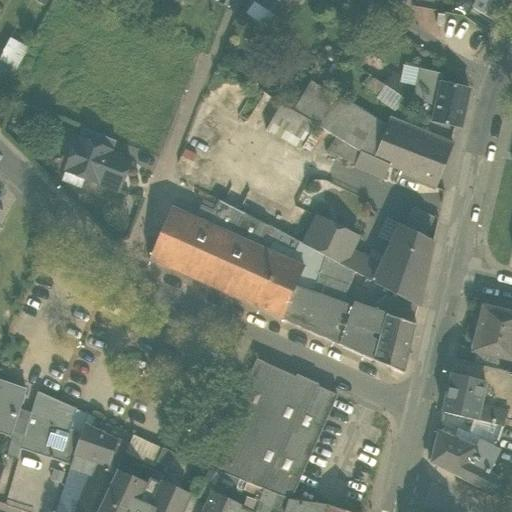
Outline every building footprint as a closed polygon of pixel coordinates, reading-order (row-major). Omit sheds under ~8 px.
[(254,0),(254,1),(283,22),(299,0),(254,0)] [(472,8),(497,23),(511,0),(470,0),(475,3),(472,8)] [(275,34),(283,22),(254,1),(246,13),(275,34)] [(0,55),(0,83),(6,86),(27,48),(10,39),(0,55)] [(408,85),(416,87),(419,69),(403,66),(400,80),(408,85)] [(443,75),(419,69),(416,87),(414,94),(434,108),(440,83),(441,83),(443,75)] [(384,85),(404,99),(407,93),(408,94),(412,88),(408,85),(400,80),(391,74),(382,86),(383,86),(384,85)] [(365,87),(376,96),(383,86),(382,86),(371,78),(365,87)] [(315,124),(323,130),(340,102),(310,83),(293,111),(315,124)] [(431,121),(460,128),(468,90),(441,83),(440,83),(434,108),(431,121)] [(394,112),(404,99),(384,85),(383,86),(376,96),(374,98),(394,112)] [(361,153),(374,159),(386,127),(341,99),(340,102),(323,130),(335,137),(358,152),(360,153),(361,153)] [(287,108),(287,107),(281,104),(265,130),(271,134),(287,108)] [(271,134),(298,150),(303,142),(315,124),(293,111),(287,107),(287,108),(271,134)] [(389,165),(401,169),(417,129),(389,118),(386,127),(374,159),(389,166),(389,165)] [(78,140),(103,149),(107,138),(82,128),(78,140)] [(453,144),(417,129),(401,169),(399,175),(435,189),(435,188),(453,144)] [(337,156),(354,167),(360,153),(361,153),(360,153),(358,152),(335,137),(325,153),(335,159),(337,156)] [(115,141),(107,138),(103,149),(111,152),(115,141)] [(97,183),(118,192),(130,160),(111,152),(103,149),(78,140),(77,142),(71,145),(68,151),(71,158),(67,166),(76,170),(79,176),(86,179),(92,176),(99,179),(97,183)] [(389,166),(374,159),(361,153),(360,153),(354,167),(383,180),(389,166)] [(66,171),(79,176),(76,170),(67,166),(66,171)] [(220,201),(214,213),(208,225),(258,247),(268,227),(220,201)] [(195,219),(208,225),(214,213),(200,207),(195,219)] [(280,319),(296,284),(303,268),(258,247),(208,225),(195,219),(170,208),(149,260),(280,319)] [(407,230),(425,239),(434,220),(416,211),(407,230)] [(304,246),(343,267),(351,250),(356,238),(317,218),(304,246)] [(376,237),(392,244),(400,226),(384,219),(376,237)] [(392,244),(382,266),(374,283),(373,284),(413,305),(417,307),(430,252),(432,243),(400,226),(392,244)] [(304,246),(268,227),(258,247),(303,268),(296,284),(328,295),(334,280),(335,280),(344,277),(348,269),(343,267),(304,246)] [(354,272),(374,283),(382,266),(351,250),(343,267),(348,269),(354,272)] [(345,301),(354,272),(348,269),(344,277),(335,280),(334,280),(328,295),(345,301)] [(280,319),(338,345),(353,303),(345,301),(328,295),(296,284),(280,319)] [(369,309),(414,324),(417,307),(413,305),(385,295),(369,309)] [(369,309),(353,303),(338,345),(402,373),(414,324),(369,309)] [(511,360),(511,314),(483,308),(473,351),(476,352),(504,358),(511,360)] [(473,364),(501,371),(504,358),(476,352),(473,364)] [(289,500),(290,500),(291,498),(289,498),(295,484),(297,485),(298,483),(296,483),(305,463),(307,463),(307,461),(306,461),(315,441),(316,441),(317,439),(316,439),(325,419),(326,419),(327,418),(325,417),(334,397),(336,398),(336,396),(337,396),(334,395),(317,388),(317,387),(315,386),(315,387),(311,389),(298,384),(297,379),(297,378),(296,377),(295,378),(277,370),(277,369),(276,369),(275,369),(259,362),(259,361),(256,360),(255,362),(257,363),(248,382),(247,381),(246,383),(247,384),(238,404),(237,403),(236,405),(237,406),(228,426),(227,425),(226,427),(228,428),(219,448),(217,447),(216,449),(218,450),(210,467),(209,466),(208,468),(263,489),(276,495),(289,500)] [(501,428),(502,428),(507,414),(507,413),(497,411),(498,404),(490,402),(494,387),(503,389),(507,372),(501,371),(473,364),(455,360),(442,413),(501,428)] [(507,413),(507,414),(510,415),(511,414),(511,373),(507,372),(503,389),(494,387),(490,402),(498,404),(497,411),(507,413)] [(296,375),(296,377),(297,378),(297,379),(298,384),(311,389),(315,387),(315,386),(317,387),(318,385),(296,375)] [(0,381),(0,431),(10,435),(19,409),(26,390),(0,381)] [(21,449),(24,449),(53,459),(59,461),(62,451),(47,446),(50,434),(55,436),(57,431),(68,434),(68,435),(70,430),(76,410),(38,392),(31,413),(21,449)] [(7,456),(18,460),(21,449),(31,413),(19,409),(10,435),(12,436),(7,456)] [(69,469),(91,476),(96,465),(106,470),(108,465),(118,468),(121,461),(125,452),(127,448),(84,426),(81,434),(74,454),(71,465),(69,469)] [(70,464),(71,465),(74,454),(81,434),(70,430),(68,435),(68,434),(62,451),(59,461),(70,464)] [(431,464),(494,496),(494,494),(501,479),(488,474),(498,454),(499,452),(493,450),(478,442),(475,448),(438,432),(431,464)] [(131,437),(127,448),(125,452),(155,466),(156,463),(161,451),(131,437)] [(169,468),(162,484),(179,492),(193,462),(163,449),(161,451),(156,463),(169,468)] [(75,511),(97,511),(102,503),(113,479),(115,474),(118,468),(108,465),(106,470),(96,465),(91,476),(75,511)] [(170,511),(179,492),(162,484),(149,478),(146,486),(129,478),(126,485),(113,479),(102,503),(97,511),(170,511)] [(254,511),(268,511),(276,495),(263,489),(258,502),(254,511)] [(183,511),(190,497),(179,492),(170,511),(183,511)] [(283,511),(289,500),(276,495),(268,511),(283,511)] [(236,511),(239,508),(212,498),(204,511),(236,511)] [(323,511),(325,506),(328,507),(328,506),(327,506),(290,500),(289,500),(283,511),(323,511)]
